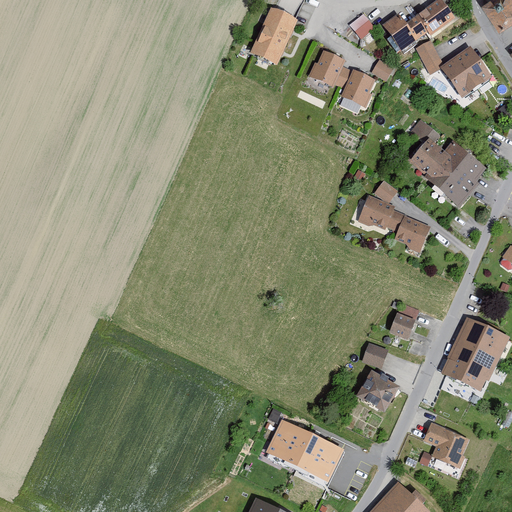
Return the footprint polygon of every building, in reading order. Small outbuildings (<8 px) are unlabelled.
[(511,0),(488,0),(482,5),(500,32),(511,23),(511,0)] [(441,1),(416,17),(417,18),(428,34),(430,38),(456,20),(441,1)] [(298,22),(271,10),(250,55),(277,67),(298,22)] [(375,29),(364,15),(350,26),(361,40),(375,29)] [(399,16),(383,27),(401,53),(428,34),(417,18),(406,25),(399,16)] [(431,41),(416,50),(430,76),(441,70),(445,67),(444,66),(431,41)] [(445,67),(441,70),(461,100),(492,81),(472,48),(444,66),(445,67)] [(346,62),(324,52),(318,65),(315,64),(309,78),(333,89),(335,86),(343,68),(346,62)] [(394,70),(380,61),(372,74),(386,82),(394,70)] [(353,72),(343,68),(335,86),(345,90),(353,72)] [(376,82),(353,71),(353,72),(345,90),(341,98),(366,109),(372,96),(370,94),(376,82)] [(424,142),(406,162),(456,204),(483,172),(450,145),(440,156),(424,142)] [(396,193),(384,184),(377,193),(389,203),(396,193)] [(427,229),(367,199),(356,222),(416,252),(427,229)] [(511,246),(502,259),(511,265),(511,246)] [(416,323),(398,315),(390,335),(408,342),(416,323)] [(508,339),(469,319),(443,372),(481,391),(508,339)] [(389,352),(369,344),(362,363),(382,370),(389,352)] [(400,390),(372,373),(356,399),(385,416),(400,390)] [(345,452),(282,422),(266,454),(329,484),(345,452)] [(470,440),(428,424),(422,442),(433,446),(429,458),(460,469),(470,440)] [(427,511),(398,484),(371,511),(427,511)] [(281,511),(256,499),(249,511),(281,511)]
